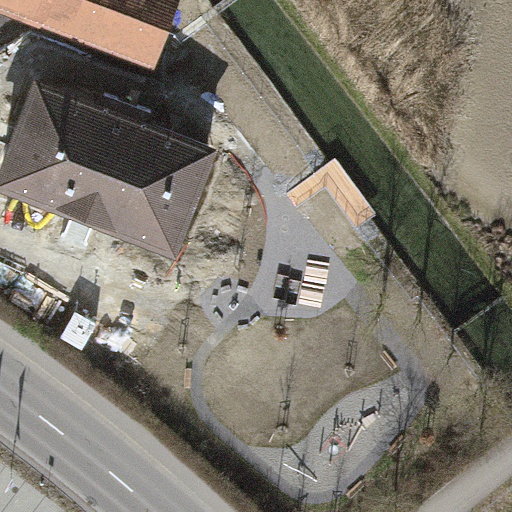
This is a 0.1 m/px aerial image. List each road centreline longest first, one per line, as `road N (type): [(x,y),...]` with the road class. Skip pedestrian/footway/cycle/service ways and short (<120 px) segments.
road 1 (track): [(511,297),(287,0)]
road 2 (primary): [(154,511),(0,387)]
